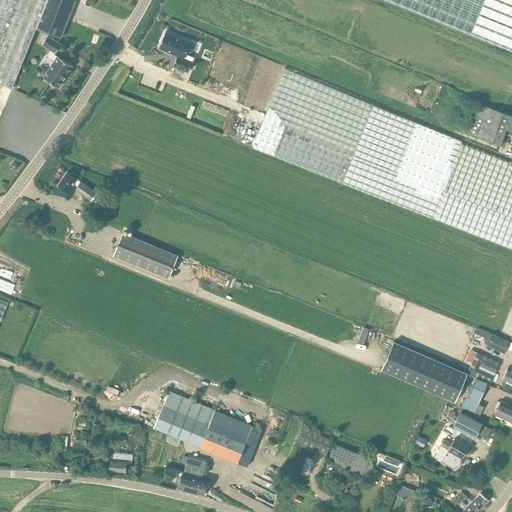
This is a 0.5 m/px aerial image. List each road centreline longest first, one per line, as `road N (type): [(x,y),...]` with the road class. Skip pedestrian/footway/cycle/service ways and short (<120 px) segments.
road 1 (unclassified): [(0,212),(125,42),(145,0)]
road 2 (tertiary): [(0,474),(116,483),(234,511)]
